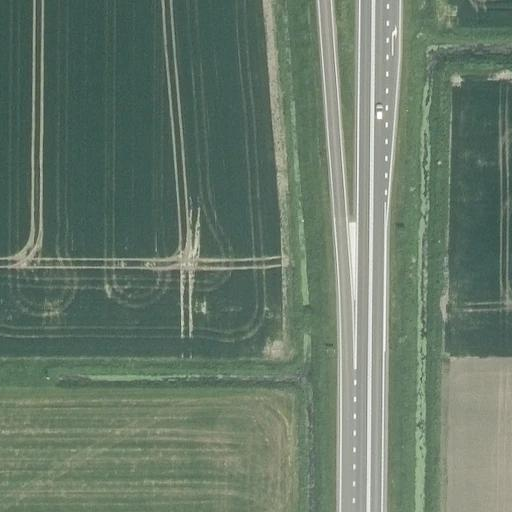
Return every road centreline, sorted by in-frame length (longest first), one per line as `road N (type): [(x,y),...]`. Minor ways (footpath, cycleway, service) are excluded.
road 1 (trunk): [(330,0),(370,368)]
road 2 (trunk): [(370,368),(373,0)]
road 3 (trunk): [(369,511),(370,368)]
